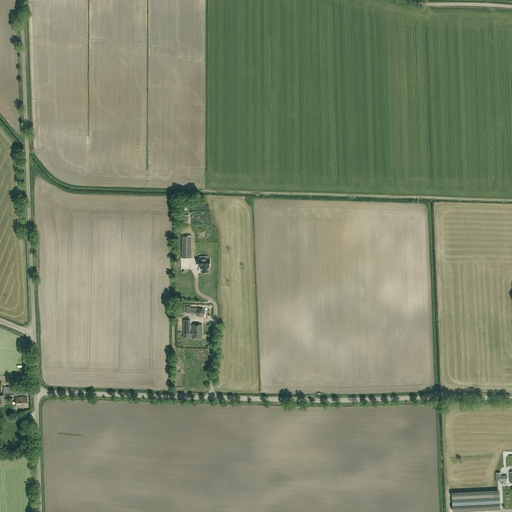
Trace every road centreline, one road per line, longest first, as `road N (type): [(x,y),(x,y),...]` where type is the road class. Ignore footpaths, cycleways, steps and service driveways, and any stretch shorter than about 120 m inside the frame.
road 1 (unclassified): [(511,398),(37,392)]
road 2 (unclassified): [(35,334),(21,0)]
road 3 (unknown): [(216,267),(211,398)]
road 4 (unclassified): [(41,511),(37,392)]
